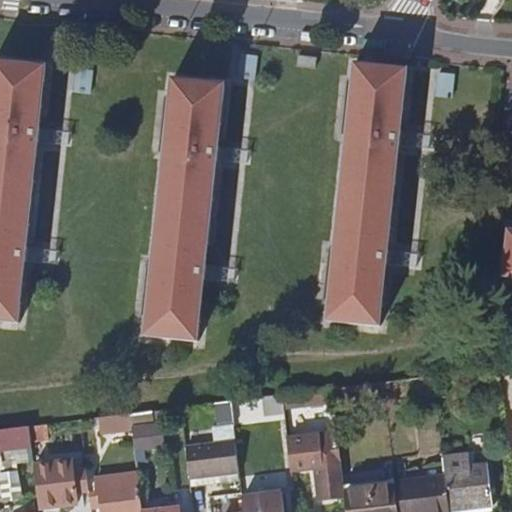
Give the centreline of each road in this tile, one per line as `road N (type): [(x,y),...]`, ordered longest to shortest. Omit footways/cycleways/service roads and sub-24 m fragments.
road 1 (residential): [(75,0),(390,32)]
road 2 (residential): [(390,32),(511,44)]
